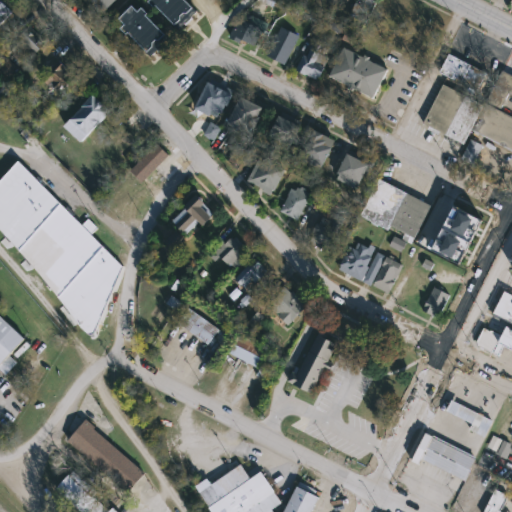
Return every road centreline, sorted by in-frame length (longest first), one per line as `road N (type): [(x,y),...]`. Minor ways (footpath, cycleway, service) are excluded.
road 1 (residential): [(511,383),(327,289),(41,0)]
road 2 (residential): [(511,203),(221,62),(192,65),(151,112)]
road 3 (residential): [(122,365),(427,511)]
road 4 (primary): [(511,216),(375,487)]
road 5 (residential): [(197,154),(141,236),(122,365)]
road 6 (residential): [(122,365),(100,367),(81,383),(13,486)]
